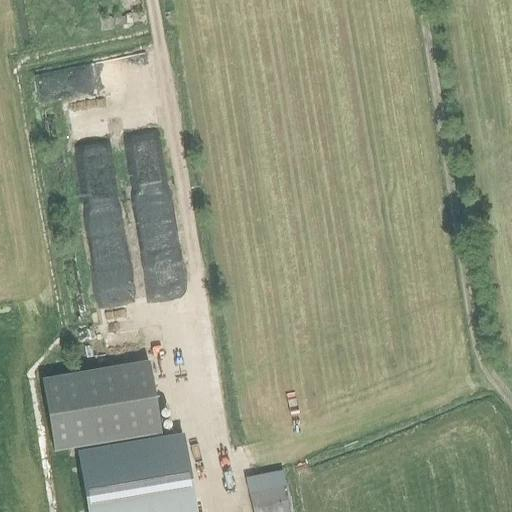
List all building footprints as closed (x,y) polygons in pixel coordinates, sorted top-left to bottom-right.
[(110,58),(38,74),(44,104),(117,88),(110,58)] [(78,133),(80,176),(117,174),(115,131),(78,133)] [(136,188),(171,179),(164,152),(150,156),(152,163),(131,168),(136,188)] [(147,361),(41,379),(53,452),(159,434),(147,361)] [(88,511),(194,511),(181,437),(78,456),(88,511)] [(288,511),(282,486),(248,494),(252,511),(288,511)]
